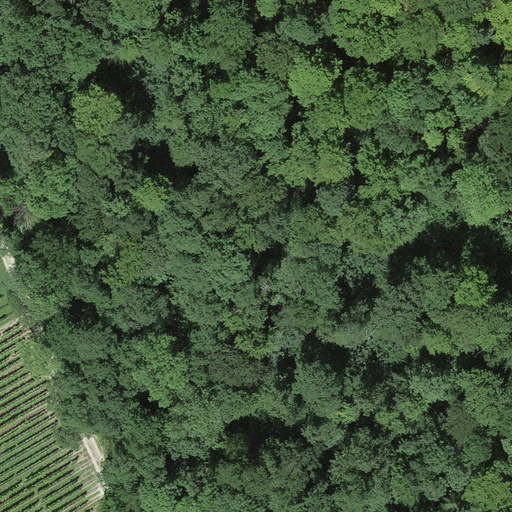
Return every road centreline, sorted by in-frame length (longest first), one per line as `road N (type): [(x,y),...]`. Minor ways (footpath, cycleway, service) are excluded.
road 1 (track): [(126,511),(0,241)]
road 2 (track): [(425,0),(511,182)]
